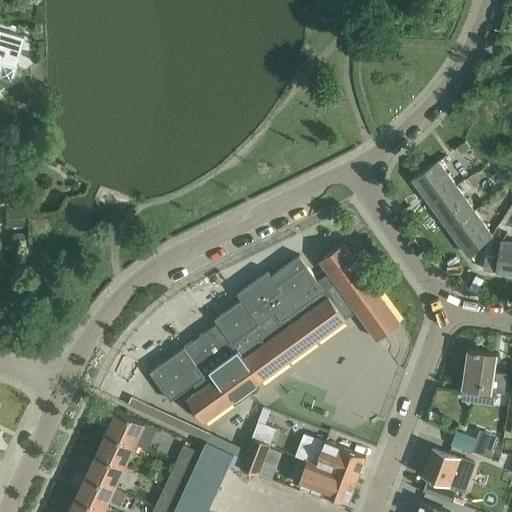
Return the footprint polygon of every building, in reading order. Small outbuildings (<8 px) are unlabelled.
[(0,61),(0,62),(14,66),(23,37),(0,30),(0,61)] [(457,147),(461,153),(470,146),(466,141),(457,147)] [(429,203),(456,184),(438,159),(411,178),(429,203)] [(479,172),(485,179),(495,172),(489,164),(479,172)] [(446,227),(473,208),(456,184),(429,203),(446,227)] [(473,208),(446,227),(464,252),(491,234),(473,208)] [(23,210),(6,210),(7,226),(24,225),(23,210)] [(511,274),(511,242),(500,241),(498,252),(494,251),(493,255),(485,254),(483,267),(497,269),(496,272),(511,274)] [(377,338),(400,322),(343,242),(320,259),(329,272),(317,280),(299,254),(271,275),(268,270),(237,292),(241,298),(214,318),(217,322),(205,331),(212,341),(191,356),(184,346),(149,371),(170,400),(193,383),(198,390),(187,398),(204,421),(357,310),(377,338)] [(495,390),(503,391),(505,373),(492,370),(495,352),(467,348),(462,386),(477,388),(476,397),(494,399),(495,390)] [(184,430),(207,440),(211,433),(131,396),(128,405),(184,430)] [(106,429),(135,442),(145,420),(116,407),(106,429)] [(261,407),(257,419),(274,426),(279,413),(261,407)] [(269,445),(269,446),(276,427),(258,420),(253,436),(251,436),(240,466),(258,473),(269,445)] [(125,464),(135,442),(106,429),(96,450),(125,464)] [(457,432),(452,444),(472,452),(477,439),(457,432)] [(176,461),(185,465),(194,447),(195,444),(189,440),(186,445),(184,444),(176,461)] [(307,460),(356,478),(365,455),(325,440),(316,462),(308,459),(307,460)] [(173,511),(206,511),(233,453),(207,441),(173,511)] [(269,446),(269,445),(258,473),(262,475),(264,469),(276,474),(284,452),(269,446)] [(456,487),(465,490),(476,463),(431,446),(421,474),(428,476),(423,489),(451,500),(456,487)] [(115,485),(125,464),(96,450),(86,472),(115,485)] [(347,501),(356,478),(307,460),(299,482),(347,501)] [(175,487),(185,465),(176,461),(166,482),(175,487)] [(105,506),(115,485),(86,472),(76,493),(105,506)] [(166,508),(175,487),(166,482),(156,504),(166,508)] [(102,511),(105,506),(76,493),(67,511),(102,511)] [(414,511),(448,511),(449,511),(419,500),(414,511)]
